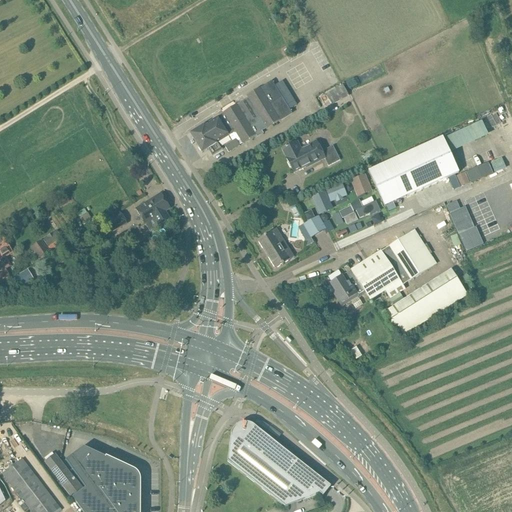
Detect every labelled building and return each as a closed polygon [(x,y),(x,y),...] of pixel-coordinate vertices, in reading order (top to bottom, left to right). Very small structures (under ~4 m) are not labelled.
[(287,106),(272,82),(260,89),(247,97),(248,99),(237,106),(236,105),(223,114),(224,114),(204,126),(198,130),(190,135),(202,154),(208,150),(212,156),(221,151),(223,150),(218,142),(229,134),(235,131),(238,137),(242,143),(243,144),(280,121),(279,119),(291,112),(287,106)] [(349,95),(343,84),(326,94),(332,104),(349,95)] [(369,172),(385,208),(459,173),(443,138),(369,172)] [(236,141),(225,147),(229,153),(239,146),(236,141)] [(341,160),(334,146),(322,151),(317,142),(301,150),(297,143),(282,150),(287,159),(286,159),(293,173),(310,165),(311,166),(325,158),(329,166),(341,160)] [(493,172),(504,168),(500,157),(489,161),(493,172)] [(488,163),(466,173),(471,184),(493,174),(488,163)] [(465,173),(456,177),(461,187),(469,183),(465,173)] [(350,181),(357,198),(372,192),(365,175),(350,181)] [(454,191),(461,187),(455,176),(448,179),(454,191)] [(336,201),(336,203),(343,201),(342,199),(347,197),(342,186),(326,192),(331,203),(336,201)] [(318,214),(332,208),(325,193),(311,199),(318,214)] [(166,212),(170,209),(161,194),(137,209),(146,224),(155,219),(159,226),(170,219),(166,212)] [(280,201),(282,204),(285,205),(289,203),(290,200),(288,197),(284,195),(281,197),(280,201)] [(62,206),(69,201),(67,197),(59,201),(62,206)] [(362,208),(358,201),(349,205),(350,207),(353,213),(355,212),(362,208)] [(362,208),(355,212),(359,220),(369,215),(370,217),(380,212),(375,202),(362,208)] [(457,203),(446,207),(451,217),(461,212),(457,203)] [(83,226),(92,221),(88,213),(87,213),(84,209),(77,213),(80,218),(79,218),(83,226)] [(467,210),(451,217),(459,235),(475,228),(467,210)] [(314,219),(312,214),(309,213),(303,215),(307,223),(314,219)] [(112,233),(126,224),(120,214),(105,223),(112,233)] [(355,214),(349,217),(352,222),(357,220),(355,214)] [(317,218),(302,226),(310,240),(325,231),(322,226),(317,218)] [(329,222),(322,226),(325,231),(327,235),(334,231),(329,222)] [(475,228),(459,235),(467,253),(483,245),(475,228)] [(285,254),(290,251),(277,230),(258,242),(275,269),(289,260),(285,254)] [(56,232),(43,241),(48,248),(62,239),(56,232)] [(338,271),(329,277),(332,283),(331,284),(331,285),(335,291),(342,301),(343,303),(357,294),(357,295),(363,291),(366,294),(370,302),(387,291),(391,298),(398,293),(395,288),(402,283),(436,264),(429,254),(424,245),(415,232),(381,252),(351,271),(342,277),(338,271)] [(14,253),(3,235),(0,236),(0,258),(1,260),(0,261),(4,267),(10,264),(6,257),(14,253)] [(31,249),(39,260),(50,253),(42,242),(31,249)] [(0,283),(10,277),(5,270),(0,272),(0,283)] [(451,270),(384,313),(400,339),(468,296),(451,270)] [(235,436),(227,461),(237,469),(250,479),(285,506),(288,505),(290,504),(319,493),(323,496),(331,487),(324,482),(256,425),(255,425),(253,424),(250,424),(248,424),(246,424),(244,425),(242,426),(241,427),(239,428),(238,430),(237,431),(236,433),(235,436)] [(136,473),(132,470),(84,448),(66,461),(86,489),(72,498),(82,511),(139,511),(140,481),(139,477),(136,473)] [(46,463),(71,498),(83,489),(75,479),(74,480),(56,455),(46,463)] [(22,459),(2,474),(30,511),(60,511),(62,511),(22,459)]
